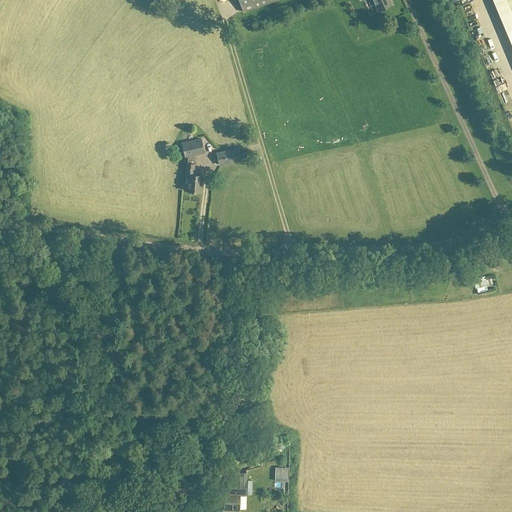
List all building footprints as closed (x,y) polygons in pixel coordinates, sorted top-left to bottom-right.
[(238,0),(243,13),(278,0),(238,0)] [(372,0),(378,12),(392,6),(389,0),(372,0)] [(204,153),(202,144),(201,139),(181,145),(184,158),(204,154),(204,153)] [(219,167),(240,162),(237,149),(216,153),(219,167)] [(202,185),(203,176),(193,176),(194,164),(187,164),(185,177),(188,177),(187,192),(200,193),(201,185),(202,185)] [(475,290),(493,285),(491,279),(473,284),(475,290)] [(256,445),(253,457),(262,460),(265,448),(256,445)] [(247,481),(246,481),(246,473),(236,473),(236,479),(229,478),(228,494),(240,495),(240,496),(246,496),(247,481)] [(239,510),(240,496),(240,495),(228,494),(219,494),(218,510),(239,510)]
